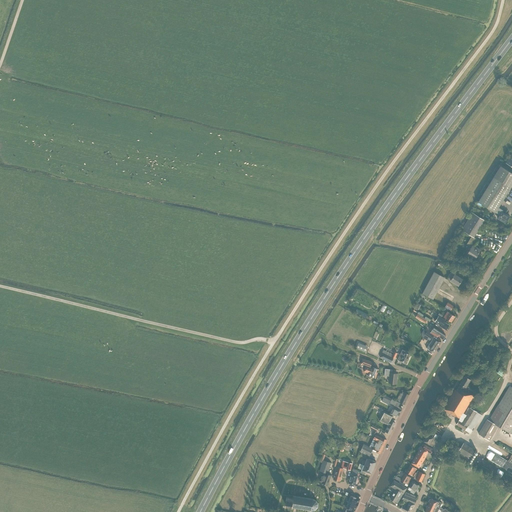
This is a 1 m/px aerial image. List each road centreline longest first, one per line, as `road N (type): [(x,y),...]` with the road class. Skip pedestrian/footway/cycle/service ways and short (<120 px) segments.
road 1 (trunk): [(200,511),(320,303),(511,38)]
road 2 (unclassified): [(272,343),(494,29),(502,0)]
road 3 (unclassified): [(272,343),(0,286)]
road 4 (unclassified): [(178,511),(272,343)]
road 5 (tertiary): [(423,378),(511,239)]
road 6 (tertiary): [(366,496),(423,378)]
road 7 (residential): [(423,378),(320,339),(309,351)]
